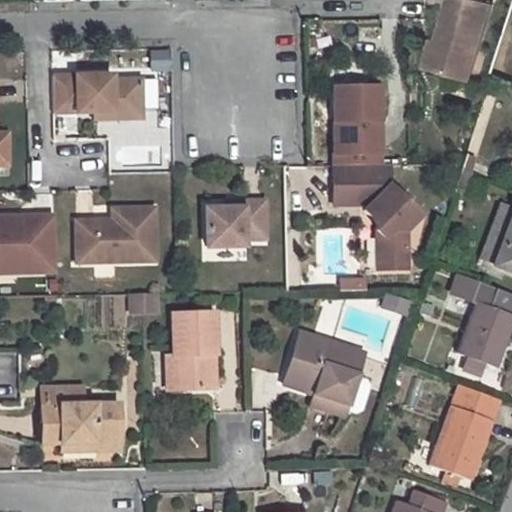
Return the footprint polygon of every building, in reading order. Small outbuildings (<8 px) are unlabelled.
[(467,81),(487,8),(458,0),(446,0),(433,44),(426,69),(467,81)] [(426,69),(433,44),(428,42),(420,67),(426,69)] [(109,75),(50,76),(50,113),(139,111),(138,79),(109,80),(109,75)] [(375,86),(330,87),(331,165),(376,164),(375,86)] [(376,164),(331,165),(332,194),(360,193),(369,201),(364,208),(376,219),(376,227),(378,229),(384,234),(384,244),(378,251),(378,267),(407,266),(406,226),(420,212),(388,183),(388,164),(376,164)] [(360,193),(332,194),(332,202),(369,201),(360,193)] [(224,208),(203,209),(204,246),(242,245),(242,239),(263,239),(262,201),(240,202),(240,208),(224,208)] [(73,221),(73,263),(153,262),(152,208),(124,209),(124,220),(109,220),(73,221)] [(124,209),(109,209),(109,220),(124,220),(124,209)] [(511,212),(506,210),(500,226),(509,230),(511,221),(511,212)] [(53,216),(0,217),(0,261),(15,262),(15,274),(54,272),(53,216)] [(511,221),(509,230),(495,266),(511,272),(511,221)] [(0,274),(15,274),(15,262),(0,261),(0,274)] [(511,300),(511,294),(456,275),(450,293),(473,302),(453,355),(464,358),(482,365),(493,369),(511,319),(511,316),(506,315),(511,300)] [(409,299),(385,291),(382,299),(395,304),(393,308),(405,312),(409,299)] [(129,314),(155,313),(155,294),(149,294),(150,309),(136,310),(136,295),(129,295),(129,310),(129,314)] [(136,310),(150,309),(149,294),(136,295),(136,310)] [(395,304),(382,299),(381,304),(393,308),(395,304)] [(421,302),(417,313),(428,318),(432,306),(421,302)] [(215,314),(173,314),(173,354),(170,354),(171,388),(213,387),(212,354),(215,354),(215,314)] [(363,350),(299,329),(285,371),(316,381),(313,392),(309,403),(343,414),(344,408),(354,411),(361,407),(369,383),(365,376),(356,373),(363,350)] [(482,365),(464,358),(459,372),(477,380),(482,365)] [(316,381),(285,371),(282,382),(313,392),(316,381)] [(498,400),(457,385),(426,467),(444,473),(458,477),(469,481),(498,400)] [(62,443),(94,442),(94,450),(120,449),(118,404),(82,405),(82,386),(43,387),(43,443),(62,443)] [(61,450),(94,450),(94,442),(62,443),(61,450)] [(369,449),(365,464),(376,468),(381,454),(369,449)] [(440,483),(454,489),(458,477),(444,473),(440,483)] [(395,504),(391,511),(440,511),(444,504),(412,492),(405,508),(395,504)]
